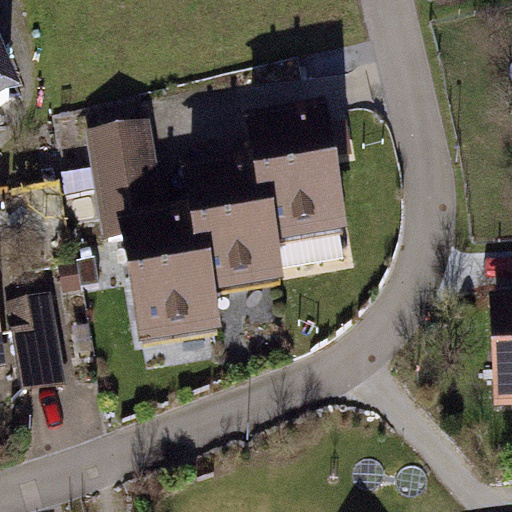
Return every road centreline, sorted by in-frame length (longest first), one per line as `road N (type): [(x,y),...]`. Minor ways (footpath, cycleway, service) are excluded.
road 1 (residential): [(88,471),(367,367),(416,295),(436,224),(387,0)]
road 2 (unknown): [(402,68),(170,111)]
